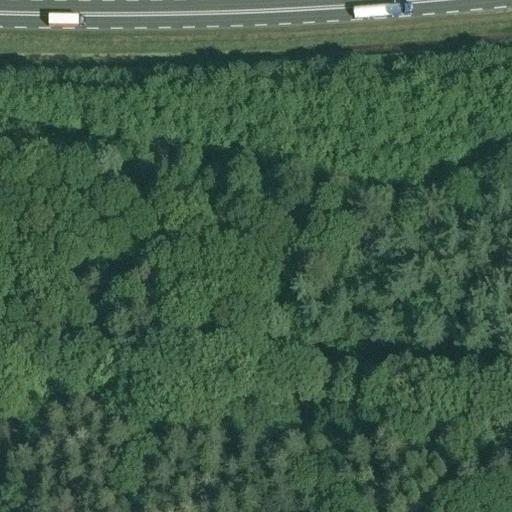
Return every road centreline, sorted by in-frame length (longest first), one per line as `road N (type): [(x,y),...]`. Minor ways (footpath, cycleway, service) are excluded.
road 1 (unclassified): [(511,436),(0,397)]
road 2 (primary): [(437,0),(221,14),(0,12)]
